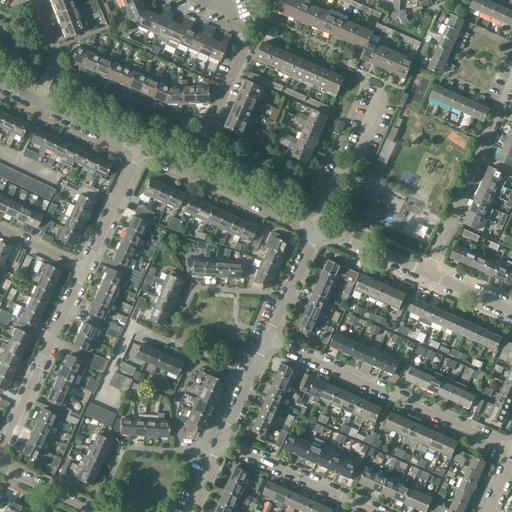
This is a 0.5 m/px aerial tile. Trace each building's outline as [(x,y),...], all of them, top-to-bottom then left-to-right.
[(57,14),(73,8),(69,0),(58,0),(54,2),(56,7),(55,8),(57,14)] [(121,0),(126,11),(142,5),(140,0),(121,0)] [(274,0),(272,7),(278,9),(281,0),(274,0)] [(281,0),(278,9),(277,11),(286,15),(292,0),(281,0)] [(295,19),(303,1),(299,0),(292,0),(286,15),(295,19)] [(481,13),(487,0),(486,0),(473,0),(470,8),(481,13)] [(492,17),(497,5),(487,0),(481,13),(492,17)] [(304,23),(311,5),(303,1),(295,19),(304,23)] [(131,24),(145,10),(142,5),(126,11),(131,24)] [(320,9),(311,5),(304,23),(312,27),(322,6),(321,6),(320,9)] [(503,22),(508,10),(497,5),(492,17),(503,22)] [(321,31),(329,13),(330,10),(322,6),(312,27),(321,31)] [(63,25),(78,20),(73,8),(57,14),(60,20),(61,20),(63,25)] [(145,30),(152,14),(145,10),(131,24),(145,30)] [(158,35),(168,12),(163,10),(160,17),(152,14),(145,30),(158,35)] [(511,26),(511,11),(508,10),(503,22),(511,26)] [(168,40),(175,23),(170,21),(173,14),(168,12),(158,35),(168,40)] [(330,35),(338,17),(329,13),(321,31),(330,35)] [(339,38),(347,21),(348,17),(339,14),(338,17),(330,35),(339,38)] [(460,31),(465,20),(452,15),(448,26),(460,31)] [(176,49),(178,44),(188,21),(183,18),(180,26),(175,23),(168,40),(166,44),(167,44),(166,45),(176,49)] [(82,31),(78,20),(63,25),(66,31),(64,32),(66,38),(83,32),(83,31),(82,31)] [(188,49),(195,32),(190,30),(194,23),(188,21),(178,44),(188,49)] [(348,42),(355,24),(347,21),(339,38),(348,42)] [(381,32),(384,26),(377,23),(375,29),(381,32)] [(356,46),(364,28),(355,24),(348,42),(356,46)] [(365,50),(369,41),(373,32),(375,29),(366,25),(364,28),(356,46),(365,50)] [(119,35),(125,29),(122,26),(116,31),(119,35)] [(455,42),(460,31),(448,26),(443,36),(455,42)] [(198,53),(209,29),(204,27),(200,35),(195,32),(188,49),(198,53)] [(392,36),(395,31),(388,28),(386,33),(392,36)] [(123,39),(130,33),(126,29),(120,35),(123,39)] [(208,57),(215,41),(210,39),(214,32),(209,29),(198,53),(208,57)] [(399,39),(401,34),(395,31),(392,36),(399,39)] [(219,62),(229,38),(230,35),(225,33),(220,43),(215,41),(208,57),(219,62)] [(455,42),(443,36),(436,34),(434,38),(441,41),(438,47),(450,53),(455,42)] [(410,44),(412,39),(406,36),(403,41),(410,44)] [(416,47),(419,42),(412,39),(410,44),(416,47)] [(370,63),(378,45),(369,41),(365,50),(361,59),(370,63)] [(268,64),(275,47),(263,42),(256,59),(268,64)] [(143,43),(141,47),(151,52),(152,48),(143,43)] [(82,67),(91,46),(87,44),(84,50),(77,46),(70,62),(82,67)] [(379,67),(387,49),(378,45),(370,63),(379,67)] [(91,71),(98,56),(93,54),(96,47),(91,46),(82,67),(91,71)] [(279,69),(287,52),(275,47),(268,64),(279,69)] [(446,63),(450,53),(438,47),(433,58),(446,63)] [(388,71),(396,52),(387,49),(379,67),(388,71)] [(104,77),(116,52),(112,50),(110,54),(107,60),(98,56),(91,71),(104,77)] [(116,82),(122,67),(115,64),(118,58),(120,53),(116,51),(116,52),(104,77),(116,82)] [(291,74),(298,57),(287,52),(279,69),(291,74)] [(397,75),(405,56),(396,52),(388,71),(397,75)] [(406,79),(414,60),(405,56),(397,75),(406,79)] [(302,79),(310,62),(298,57),(291,74),(302,79)] [(441,74),(446,63),(433,58),(428,69),(441,74)] [(137,66),(138,62),(135,61),(133,64),(130,70),(122,67),(116,82),(127,87),(137,66)] [(314,85),(322,68),(310,62),(302,79),(314,85)] [(139,92),(146,77),(138,74),(141,68),(137,66),(127,87),(139,92)] [(325,89),(332,72),(322,68),(314,85),(325,89)] [(258,81),(260,76),(250,72),(248,77),(258,81)] [(337,95),(345,78),(332,72),(325,89),(337,95)] [(150,97),(160,76),(156,74),(153,80),(146,77),(139,92),(150,97)] [(165,104),(169,87),(161,84),(164,78),(160,76),(150,97),(165,104)] [(271,87),(274,82),(264,78),(262,83),(271,87)] [(165,104),(182,104),(181,80),(177,80),(177,87),(169,87),(165,104)] [(186,87),(186,80),(181,80),(182,104),(194,103),(194,87),(186,87)] [(194,103),(207,103),(208,98),(212,98),(218,85),(207,80),(202,80),(202,87),(194,87),(194,103)] [(263,88),(246,80),(246,81),(241,92),(257,99),(262,88),(263,88)] [(281,91),(283,87),(274,82),(271,87),(281,91)] [(441,102),(446,90),(436,85),(430,97),(441,102)] [(295,97),(297,92),(287,88),(285,93),(295,97)] [(452,107),(457,94),(446,90),(441,102),(452,107)] [(252,111),(257,99),(241,92),(236,104),(252,111)] [(304,102),(306,97),(297,92),(295,97),(304,102)] [(404,105),(409,95),(404,92),(399,102),(404,105)] [(462,112),(468,99),(457,94),(452,107),(462,112)] [(317,107),(319,102),(310,98),(307,103),(317,107)] [(473,116),(478,104),(468,99),(462,112),(473,116)] [(327,111),(329,107),(319,102),(317,107),(327,111)] [(247,122),(252,111),(236,104),(231,115),(247,122)] [(484,121),(489,109),(478,104),(473,116),(484,121)] [(272,113),(278,116),(281,110),(271,106),(269,111),(272,112),(272,113)] [(322,128),(328,116),(312,109),(309,117),(299,112),(297,116),(322,128)] [(0,127),(10,132),(16,120),(5,114),(0,125),(0,127)] [(242,133),(247,122),(231,115),(226,126),(225,126),(225,127),(242,134),(242,133)] [(317,139),(322,128),(297,116),(295,121),(305,125),(302,132),(317,139)] [(399,129),(403,121),(398,118),(394,127),(399,129)] [(21,137),(27,125),(16,120),(10,132),(5,142),(3,146),(8,148),(14,134),(21,137)] [(279,135),(282,128),(276,125),(273,132),(279,135)] [(41,147),(47,134),(36,129),(30,142),(40,147),(41,147)] [(392,142),(397,131),(391,129),(386,140),(392,142)] [(312,151),(317,139),(302,132),(299,140),(293,137),(291,141),(312,151)] [(51,152),(57,139),(47,134),(41,147),(40,147),(36,156),(34,160),(38,162),(40,158),(45,149),(51,152)] [(511,152),(511,138),(508,137),(502,148),(511,152)] [(62,157),(68,144),(57,139),(51,152),(45,165),(49,167),(56,154),(62,157)] [(307,163),(312,151),(291,141),(289,145),(295,148),(292,156),(307,163)] [(70,167),(73,162),(78,149),(68,144),(62,157),(63,157),(58,167),(61,169),(64,164),(70,167)] [(511,166),(511,152),(502,148),(497,160),(511,166)] [(83,167),(89,154),(78,149),(73,162),(83,167)] [(94,172),(100,160),(89,154),(83,167),(81,170),(87,173),(89,169),(94,172)] [(104,177),(110,165),(100,160),(94,172),(88,185),(82,183),(80,188),(65,181),(63,186),(73,191),(72,193),(78,195),(77,197),(91,204),(93,201),(92,201),(98,190),(92,187),(96,180),(99,180),(101,176),(104,177)] [(377,172),(382,162),(376,160),(372,169),(377,172)] [(503,187),(505,182),(500,180),(503,173),(489,167),(484,178),(503,187)] [(8,168),(3,179),(7,180),(8,181),(13,171),(8,168)] [(13,171),(8,181),(13,184),(18,173),(13,171)] [(18,173),(13,184),(18,186),(23,175),(18,173)] [(23,175),(18,186),(24,188),(28,178),(23,175)] [(28,178),(24,188),(29,191),(34,180),(28,178)] [(499,198),(501,194),(500,194),(503,187),(484,178),(478,189),(493,196),(499,198)] [(34,180),(29,191),(34,193),(39,183),(34,180)] [(154,200),(161,185),(150,180),(143,195),(154,200)] [(39,183),(34,193),(39,195),(44,185),(39,183)] [(44,185),(39,195),(44,198),(49,187),(44,185)] [(165,204),(172,190),(161,185),(154,200),(165,204)] [(49,187),(44,198),(49,200),(54,190),(49,187)] [(488,207),(493,196),(478,189),(473,200),(488,207)] [(177,209),(183,195),(172,190),(165,204),(177,209)] [(0,211),(3,213),(9,201),(0,196),(0,211)] [(85,218),(91,204),(77,197),(70,211),(85,218)] [(194,217),(201,203),(190,198),(183,212),(194,217)] [(492,209),(488,207),(473,200),(468,212),(487,220),(492,209)] [(14,218),(20,206),(9,201),(3,213),(14,218)] [(206,222),(212,207),(201,203),(194,217),(206,222)] [(25,223),(30,211),(20,206),(14,218),(25,223)] [(147,218),(149,212),(138,207),(135,212),(147,218)] [(217,227),(223,212),(212,207),(206,222),(217,227)] [(35,228),(41,216),(30,211),(25,223),(35,228)] [(78,232),(85,218),(70,211),(64,225),(78,232)] [(144,223),(147,218),(135,212),(133,218),(144,223)] [(148,225),(153,214),(149,212),(147,218),(144,223),(146,224),(148,225)] [(228,232),(234,217),(223,212),(217,227),(228,232)] [(482,232),(487,220),(468,212),(463,223),(482,232)] [(239,237),(245,222),(234,217),(228,232),(239,237)] [(50,228),(53,223),(43,218),(38,229),(43,231),(45,226),(50,228)] [(144,223),(133,218),(132,218),(127,229),(141,235),(146,224),(144,223)] [(170,218),(166,228),(171,230),(176,220),(170,218)] [(177,233),(181,223),(176,220),(171,230),(177,233)] [(250,242),(257,227),(245,222),(239,237),(250,242)] [(78,232),(64,225),(63,228),(59,226),(54,237),(72,245),(78,232)] [(136,246),(141,235),(127,229),(122,240),(136,246)] [(471,240),(473,233),(463,229),(460,235),(471,240)] [(256,248),(263,233),(258,231),(251,246),(256,248)] [(169,242),(172,234),(166,232),(163,239),(169,242)] [(282,255),(287,244),(280,240),(281,236),(274,233),(270,233),(263,247),(267,248),(282,255)] [(476,242),(479,236),(473,233),(471,240),(476,242)] [(131,257),(136,246),(122,240),(117,250),(131,257)] [(150,247),(148,251),(154,254),(156,249),(157,250),(160,243),(153,240),(150,247)] [(0,256),(4,259),(9,248),(0,243),(0,256)] [(211,249),(212,245),(206,244),(204,250),(204,261),(202,260),(200,276),(215,277),(216,261),(208,261),(209,254),(209,249),(211,249)] [(461,262),(466,250),(455,245),(450,257),(461,262)] [(277,266),(282,255),(267,248),(262,259),(277,266)] [(126,268),(131,257),(117,250),(112,262),(126,268)] [(472,266),(477,254),(466,250),(461,262),(472,266)] [(18,265),(23,255),(18,252),(13,263),(18,265)] [(482,271),(488,259),(477,254),(472,266),(482,271)] [(26,269),(31,258),(25,255),(20,267),(26,269)] [(272,277),(277,266),(262,259),(258,270),(272,277)] [(493,276),(500,261),(496,259),(495,262),(488,259),(482,271),(493,276)] [(202,260),(192,260),(187,260),(186,270),(187,275),(200,276),(202,260)] [(343,266),(328,260),(323,271),(338,278),(338,277),(348,282),(354,284),(359,273),(348,268),(347,267),(345,266),(343,266)] [(229,278),(230,262),(216,261),(215,277),(229,278)] [(507,264),(500,261),(493,276),(504,281),(510,269),(511,264),(511,262),(508,261),(507,264)] [(244,273),(245,263),(230,262),(229,278),(239,279),(239,273),(244,273)] [(55,283),(60,271),(46,265),(41,263),(36,274),(40,276),(55,283)] [(145,277),(145,278),(153,282),(154,281),(155,278),(153,276),(156,270),(150,267),(145,277)] [(141,280),(145,270),(140,268),(138,272),(132,270),(130,275),(141,280)] [(117,287),(122,276),(108,269),(103,280),(117,287)] [(267,288),(272,277),(258,270),(252,282),(267,288)] [(175,279),(177,274),(170,271),(168,275),(165,282),(159,279),(155,277),(155,278),(154,281),(153,282),(163,287),(177,293),(182,282),(175,279)] [(333,289),(338,278),(323,271),(318,282),(333,289)] [(366,294),(372,279),(361,274),(354,290),(361,294),(362,292),(366,294)] [(136,289),(141,280),(130,275),(128,280),(133,283),(131,287),(136,289)] [(50,294),(55,283),(40,276),(35,287),(50,294)] [(145,278),(143,283),(151,287),(153,282),(145,278)] [(376,300),(383,284),(372,279),(366,294),(369,295),(369,297),(376,300)] [(112,298),(117,287),(103,280),(97,291),(112,298)] [(328,300),(333,289),(318,282),(313,293),(328,300)] [(388,303),(394,289),(383,284),(376,300),(383,304),(384,302),(388,303)] [(45,304),(50,294),(35,287),(30,298),(45,304)] [(172,304),(177,293),(163,287),(158,297),(172,304)] [(398,311),(406,294),(394,289),(388,303),(391,305),(391,307),(398,311)] [(107,308),(112,298),(97,291),(92,302),(107,308)] [(323,311),(328,300),(313,293),(308,304),(323,311)] [(167,315),(172,304),(158,297),(153,308),(167,315)] [(40,315),(45,304),(30,298),(25,308),(40,315)] [(421,317),(427,304),(416,299),(410,312),(421,317)] [(102,319),(107,308),(92,302),(87,313),(102,319)] [(328,313),(323,311),(308,304),(303,315),(323,325),(328,313)] [(430,326),(432,322),(438,309),(427,304),(421,317),(419,321),(430,326)] [(40,315),(25,308),(21,306),(15,317),(34,326),(40,315)] [(162,326),(167,315),(153,308),(148,320),(162,326)] [(443,326),(448,313),(438,309),(432,322),(443,326)] [(0,316),(9,320),(11,315),(0,310),(0,316)] [(453,331),(459,318),(448,313),(443,326),(453,331)] [(334,329),(323,325),(303,315),(298,327),(305,330),(303,334),(310,337),(312,333),(313,333),(316,326),(326,331),(321,342),(327,344),(334,329)] [(0,322),(6,326),(9,320),(0,316),(0,322)] [(365,326),(366,322),(355,317),(352,324),(356,326),(358,323),(365,326)] [(464,336),(470,323),(459,318),(453,331),(464,336)] [(92,341),(97,329),(82,323),(77,334),(92,341)] [(117,333),(119,329),(108,323),(106,328),(117,333)] [(475,341),(480,328),(470,323),(464,336),(475,341)] [(114,340),(117,333),(106,328),(103,334),(114,340)] [(416,340),(421,330),(416,328),(414,332),(412,338),(416,340)] [(485,345),(491,332),(480,328),(475,341),(485,345)] [(25,347),(30,336),(16,329),(10,340),(25,347)] [(496,350),(502,337),(491,332),(485,345),(496,350)] [(340,350),(346,338),(334,333),(329,345),(340,350)] [(93,347),(96,342),(92,341),(77,334),(72,345),(87,352),(89,346),(93,347)] [(351,355),(356,343),(346,338),(340,350),(351,355)] [(25,347),(10,340),(9,340),(6,346),(2,345),(0,348),(20,358),(25,347)] [(511,358),(511,344),(507,342),(501,354),(511,358)] [(361,360),(367,348),(356,343),(351,355),(361,360)] [(145,362),(150,350),(140,345),(134,357),(145,362)] [(428,358),(431,351),(418,345),(415,352),(428,358)] [(0,362),(15,369),(20,358),(0,348),(0,362)] [(372,365),(378,352),(367,348),(361,360),(372,365)] [(155,367),(161,355),(150,350),(145,362),(155,367)] [(383,369),(390,353),(384,351),(382,354),(378,352),(372,365),(383,369)] [(394,374),(399,362),(394,360),(395,356),(390,353),(383,369),(394,374)] [(103,365),(105,359),(95,354),(92,360),(103,365)] [(511,372),(511,358),(501,354),(500,358),(511,363),(511,367),(510,372),(511,372)] [(81,375),(87,364),(67,355),(62,366),(77,373),(81,375)] [(166,372),(172,359),(161,355),(155,367),(166,372)] [(177,377),(182,364),(172,359),(166,372),(177,377)] [(92,360),(90,365),(100,370),(101,370),(103,365),(92,360)] [(0,375),(10,380),(15,369),(0,362),(0,375)] [(291,382),(296,371),(282,364),(276,376),(291,382)] [(501,373),(503,368),(496,365),(494,370),(501,373)] [(72,384),(77,373),(62,366),(57,377),(72,384)] [(134,374),(119,367),(116,372),(136,381),(139,373),(135,371),(134,374)] [(417,384),(422,372),(411,367),(406,379),(417,384)] [(209,376),(210,373),(202,369),(200,370),(199,372),(193,376),(191,375),(189,380),(220,394),(224,383),(209,376)] [(427,389),(433,377),(422,372),(417,384),(427,389)] [(114,373),(108,386),(114,389),(120,376),(115,374),(114,373)] [(0,388),(4,391),(10,380),(0,375),(0,388)] [(305,393),(312,378),(307,375),(300,391),(305,393)] [(120,376),(114,389),(120,391),(125,379),(120,376)] [(286,393),(291,382),(276,376),(271,387),(286,393)] [(67,395),(72,384),(57,377),(52,388),(67,395)] [(438,394),(444,382),(433,377),(427,389),(438,394)] [(496,385),(498,380),(491,377),(489,381),(496,385)] [(125,394),(130,382),(131,381),(125,379),(120,391),(125,394)] [(317,404),(319,398),(325,384),(314,379),(307,395),(314,398),(312,402),(317,404)] [(214,405),(220,394),(189,380),(184,392),(214,405)] [(459,404),(465,391),(468,386),(457,381),(454,387),(449,399),(459,404)] [(449,399),(454,387),(444,382),(438,394),(449,399)] [(511,400),(511,386),(505,383),(500,395),(511,400)] [(330,405),(337,389),(325,384),(319,398),(323,400),(322,402),(330,405)] [(281,404),(286,393),(271,387),(267,398),(281,404)] [(61,406),(67,395),(52,388),(47,399),(61,406)] [(491,396),(493,392),(486,388),(484,393),(491,396)] [(340,412),(342,408),(348,394),(337,389),(330,405),(337,408),(336,410),(340,412)] [(471,409),(476,396),(465,391),(459,404),(471,409)] [(208,419),(214,405),(184,392),(178,405),(208,419)] [(352,415),(359,399),(348,394),(342,408),(345,409),(344,411),(352,415)] [(508,412),(511,404),(511,400),(500,395),(495,406),(508,412)] [(276,415),(281,404),(267,398),(262,409),(276,415)] [(361,425),(362,422),(370,404),(359,399),(352,415),(358,417),(355,423),(361,425)] [(503,424),(508,412),(495,406),(487,403),(488,403),(481,400),(472,421),(478,423),(482,414),(503,424)] [(89,403),(84,415),(89,418),(95,405),(89,403)] [(203,431),(208,419),(178,405),(176,404),(173,411),(176,412),(175,416),(186,421),(185,422),(195,427),(203,431)] [(374,425),(382,409),(370,404),(362,422),(366,424),(368,422),(374,425)] [(95,405),(89,418),(94,420),(100,408),(95,405)] [(100,408),(94,420),(99,423),(105,410),(100,408)] [(51,427),(57,416),(42,409),(37,420),(51,427)] [(79,420),(81,414),(70,409),(67,415),(79,420)] [(271,426),(276,415),(262,409),(257,420),(271,426)] [(105,410),(99,423),(105,425),(111,413),(105,410)] [(111,413),(105,425),(110,428),(116,415),(111,413)] [(394,436),(396,432),(402,418),(391,413),(384,429),(392,432),(391,435),(394,436)] [(162,422),(163,414),(157,414),(157,416),(156,416),(155,437),(168,438),(169,422),(162,422)] [(76,426),(79,420),(67,415),(65,420),(76,426)] [(142,436),(143,416),(137,415),(137,418),(132,418),(132,420),(129,420),(128,436),(142,436)] [(155,437),(156,416),(143,416),(142,436),(155,437)] [(406,439),(413,423),(402,418),(396,432),(399,433),(399,435),(406,439)] [(128,436),(129,420),(116,419),(115,429),(117,432),(119,432),(119,435),(128,436)] [(46,438),(51,427),(37,420),(32,431),(46,438)] [(266,437),(271,426),(257,420),(252,431),(258,434),(256,438),(264,441),(266,437)] [(192,433),(195,427),(185,422),(181,430),(179,430),(178,439),(191,439),(194,434),(192,433)] [(415,448),(418,442),(424,428),(413,423),(406,439),(404,443),(415,448)] [(429,449),(436,433),(424,428),(418,442),(422,443),(421,445),(429,449)] [(41,449),(46,438),(32,431),(27,442),(41,449)] [(280,449),(287,433),(282,431),(275,446),(280,449)] [(371,445),(376,434),(372,432),(370,436),(367,435),(363,442),(371,445)] [(295,454),(301,440),(297,438),(298,436),(290,433),(283,449),(295,454)] [(440,452),(447,438),(436,433),(429,449),(436,452),(437,450),(440,452)] [(378,448),(381,441),(377,439),(379,435),(376,434),(371,445),(378,448)] [(106,452),(111,441),(97,435),(92,446),(106,452)] [(451,459),(458,443),(447,438),(440,452),(444,453),(443,455),(451,459)] [(313,443),(305,439),(304,442),(301,440),(295,454),(305,459),(313,443)] [(45,457),(47,452),(41,449),(27,442),(22,453),(36,460),(39,454),(45,457)] [(316,464),(323,450),(325,445),(320,443),(318,445),(313,443),(305,459),(316,464)] [(101,463),(106,452),(92,446),(87,457),(101,463)] [(335,453),(327,449),(326,451),(323,450),(316,464),(328,469),(335,453)] [(342,456),(335,453),(328,469),(339,474),(347,456),(343,454),(342,456)] [(101,463),(87,457),(82,455),(80,461),(77,466),(96,475),(101,463)] [(56,470),(61,459),(56,456),(51,467),(56,470)] [(350,479),(357,463),(350,459),(350,457),(347,456),(339,474),(350,479)] [(481,474),(486,462),(474,457),(469,468),(481,474)] [(420,467),(423,460),(419,458),(417,462),(410,459),(409,462),(420,467)] [(442,477),(450,461),(446,459),(442,468),(441,468),(439,473),(432,470),(431,472),(442,477)] [(96,475),(77,466),(72,463),(66,461),(61,472),(67,475),(70,468),(76,471),(73,477),(91,485),(96,475)] [(481,474),(469,468),(464,466),(461,472),(466,474),(464,478),(476,484),(481,474)] [(249,487),(251,484),(252,481),(247,479),(250,474),(235,467),(230,479),(231,480),(245,485),(249,487)] [(374,470),(367,467),(360,483),(371,488),(379,469),(375,467),(374,470)] [(382,493),(389,477),(382,473),(383,471),(379,469),(371,488),(382,493)] [(395,479),(389,477),(382,493),(393,498),(401,480),(400,479),(396,477),(395,479)] [(261,492),(266,481),(260,478),(255,490),(261,492)] [(404,503),(411,487),(406,484),(407,481),(402,478),(401,480),(393,498),(404,503)] [(471,494),(476,484),(464,478),(459,489),(471,494)] [(246,495),(241,493),(245,485),(231,480),(226,491),(250,501),(256,504),(257,500),(251,497),(252,497),(246,494),(246,495)] [(274,499),(279,487),(268,482),(263,494),(274,499)] [(285,504),(290,492),(279,487),(274,499),(273,501),(277,503),(278,501),(285,504)] [(415,508),(422,494),(418,492),(419,490),(411,487),(404,503),(415,508)] [(466,505),(471,494),(459,489),(454,499),(466,505)] [(250,501),(226,491),(221,502),(234,508),(238,500),(243,502),(242,504),(248,506),(250,501)] [(293,511),(295,508),(301,496),(290,492),(285,504),(290,506),(287,511),(293,511)] [(426,511),(434,497),(426,493),(425,495),(422,494),(415,508),(424,511),(426,511)] [(303,511),(306,511),(311,501),(301,496),(295,508),(303,511)] [(454,511),(463,511),(466,505),(454,499),(450,510),(454,511)] [(19,511),(22,506),(11,500),(5,511),(19,511)] [(319,511),(322,506),(311,501),(306,511),(319,511)] [(238,511),(239,510),(234,508),(221,502),(216,511),(238,511)] [(268,511),(272,504),(267,502),(262,511),(261,511),(256,510),(255,511),(268,511)] [(450,510),(441,506),(434,503),(430,511),(454,511),(450,510)]
